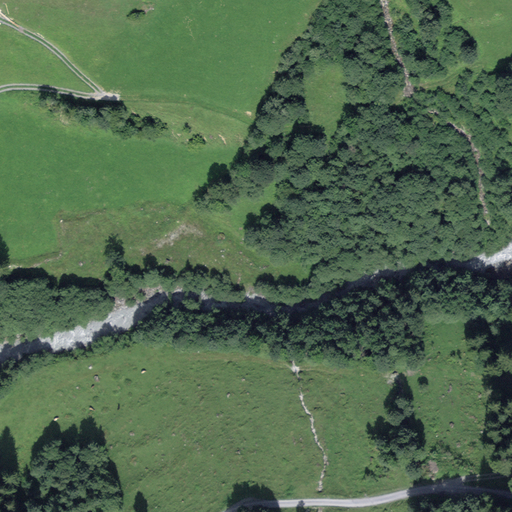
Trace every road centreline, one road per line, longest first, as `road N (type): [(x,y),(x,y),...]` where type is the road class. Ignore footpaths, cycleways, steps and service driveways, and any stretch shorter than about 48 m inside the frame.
road 1 (track): [(0,90),(187,100),(284,129),(327,124)]
road 2 (track): [(232,511),(444,486),(511,495)]
